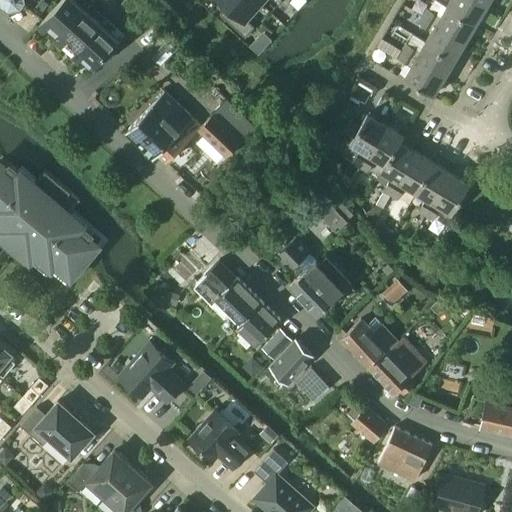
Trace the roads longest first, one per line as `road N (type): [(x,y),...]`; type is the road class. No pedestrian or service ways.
road 1 (residential): [(511,453),(417,423),(358,385),(0,38)]
road 2 (residential): [(235,511),(0,310)]
